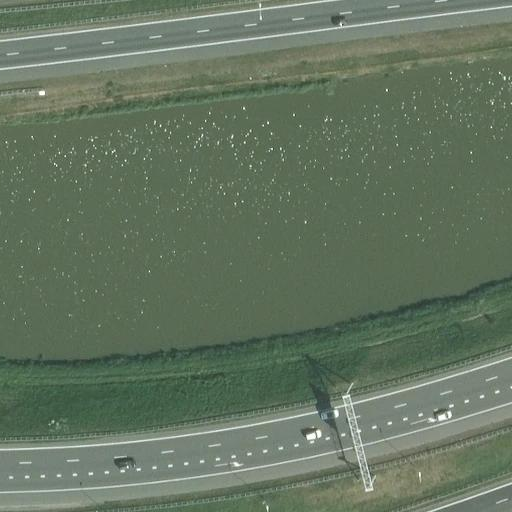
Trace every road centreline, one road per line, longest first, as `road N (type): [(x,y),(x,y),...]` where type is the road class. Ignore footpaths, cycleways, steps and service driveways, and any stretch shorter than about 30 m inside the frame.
road 1 (motorway): [(0,471),(178,461),(286,443),(511,376)]
road 2 (motorway): [(0,54),(448,0)]
